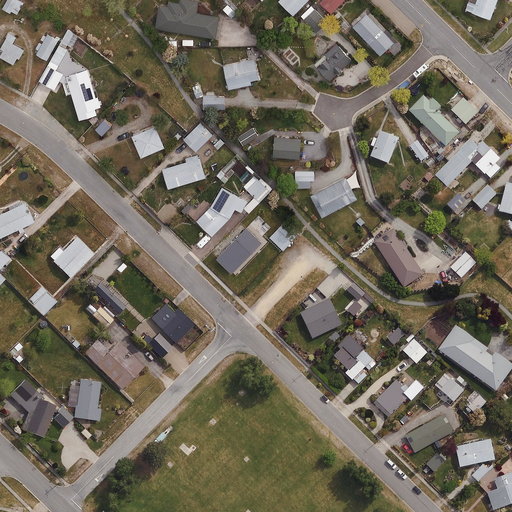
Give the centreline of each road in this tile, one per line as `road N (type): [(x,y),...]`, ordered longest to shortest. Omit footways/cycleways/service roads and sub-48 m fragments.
road 1 (residential): [(0,107),(51,141),(242,326)]
road 2 (residential): [(242,326),(429,511)]
road 3 (residential): [(63,508),(242,326)]
road 4 (residential): [(339,110),(378,92),(442,36)]
